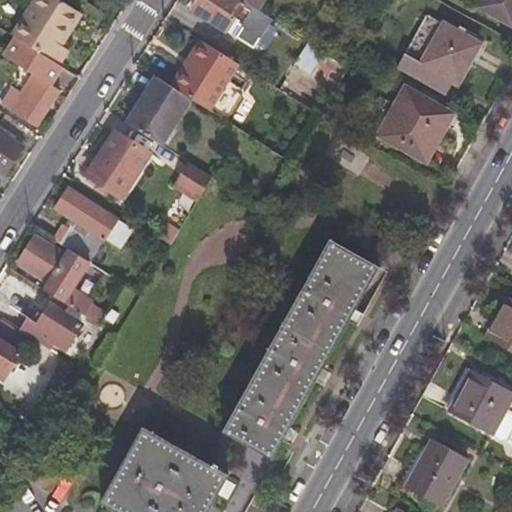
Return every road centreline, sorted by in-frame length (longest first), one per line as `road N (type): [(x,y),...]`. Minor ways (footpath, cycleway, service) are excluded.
road 1 (tertiary): [(511,153),(309,511)]
road 2 (residential): [(0,245),(162,0)]
